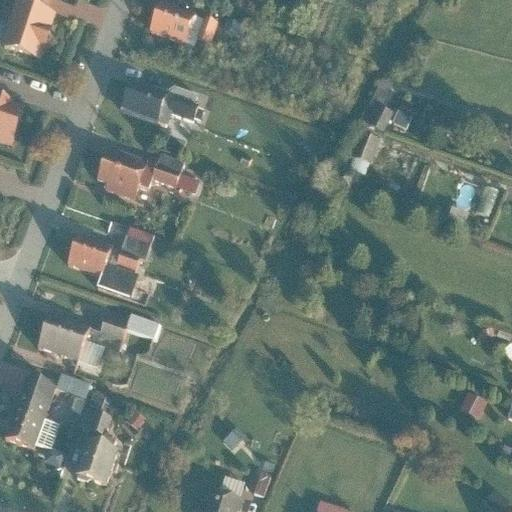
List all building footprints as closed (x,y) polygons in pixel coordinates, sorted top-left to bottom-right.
[(53,0),(10,0),(10,2),(49,14),(53,0)] [(223,26),(166,8),(156,38),(195,51),(199,37),(218,43),(223,26)] [(50,65),(60,27),(22,17),(12,54),(50,65)] [(176,100),(140,88),(131,115),(167,126),(176,100)] [(208,98),(179,88),(176,100),(167,126),(197,135),(208,98)] [(378,106),(370,127),(389,135),(398,113),(378,106)] [(33,116),(0,107),(0,146),(22,153),(33,116)] [(186,156),(189,143),(172,140),(170,153),(186,156)] [(360,141),(352,162),(371,170),(380,148),(360,141)] [(141,207),(155,164),(128,155),(126,162),(111,157),(101,188),(116,193),(115,198),(141,207)] [(182,165),(168,161),(160,186),(198,198),(203,182),(179,175),(182,165)] [(157,242),(136,236),(129,261),(150,267),(157,242)] [(123,255),(81,241),(71,271),(104,283),(101,293),(143,307),(150,286),(117,274),(123,255)] [(162,333),(128,321),(124,332),(106,325),(100,341),(124,350),(130,334),(158,345),(162,333)] [(98,336),(56,322),(45,356),(87,369),(98,336)] [(511,345),(501,353),(511,370),(511,369),(511,345)] [(99,390),(75,383),(70,399),(80,403),(77,412),(90,416),(99,390)] [(69,397),(31,385),(12,446),(50,457),(69,397)] [(116,420),(96,414),(91,434),(110,440),(116,420)] [(110,440),(91,434),(76,482),(114,493),(125,454),(107,449),(110,440)] [(271,482),(260,479),(253,500),(264,503),(271,482)] [(506,511),(511,508),(496,493),(488,501),(498,511),(506,511)] [(240,511),(243,505),(208,495),(204,511),(208,511),(240,511)]
